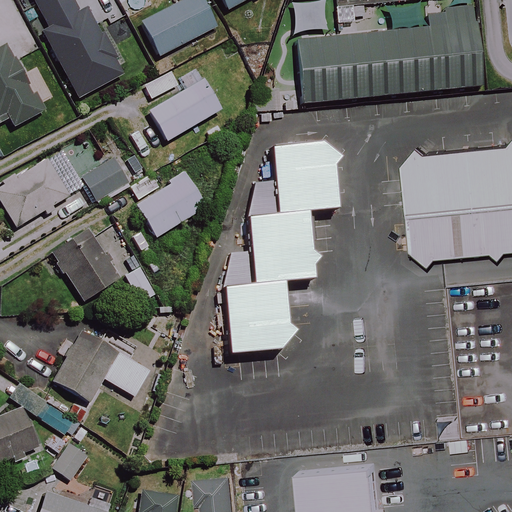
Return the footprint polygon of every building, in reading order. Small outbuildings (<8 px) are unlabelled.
[(19,0),(0,0),(0,39),(34,26),(19,0)] [(107,0),(32,0),(71,78),(131,48),(107,0)] [(215,29),(199,0),(188,0),(140,25),(158,59),(215,29)] [(249,0),(220,0),(226,12),(249,0)] [(489,28),(309,49),(317,122),(497,101),(489,28)] [(0,51),(0,125),(7,121),(12,130),(40,116),(6,48),(0,51)] [(220,112),(196,72),(179,82),(185,92),(148,114),(165,144),(220,112)] [(178,87),(170,73),(149,83),(157,98),(178,87)] [(352,225),(345,152),(294,156),(301,227),(271,229),(277,298),(248,301),(255,374),(308,369),(302,299),(339,295),(333,227),(352,225)] [(511,159),(433,168),(445,273),(511,265),(511,159)] [(129,187),(112,160),(81,179),(98,206),(129,187)] [(69,199),(49,163),(0,190),(0,202),(15,229),(69,199)] [(205,209),(185,177),(135,208),(154,240),(205,209)] [(149,178),(128,190),(136,203),(157,190),(149,178)] [(118,281),(88,232),(51,255),(81,304),(118,281)] [(100,338),(82,328),(72,346),(64,341),(56,354),(65,359),(51,384),(90,405),(103,382),(134,399),(148,373),(97,344),(100,338)] [(74,422),(21,387),(10,402),(64,438),(74,422)] [(0,464),(34,450),(17,411),(0,418),(0,464)] [(87,457),(68,445),(52,471),(71,482),(87,457)] [(235,511),(232,473),(194,476),(195,496),(202,496),(202,511),(235,511)] [(402,511),(398,475),(323,483),(325,511),(402,511)] [(174,511),(177,496),(140,491),(137,511),(174,511)] [(97,511),(45,494),(39,511),(97,511)]
